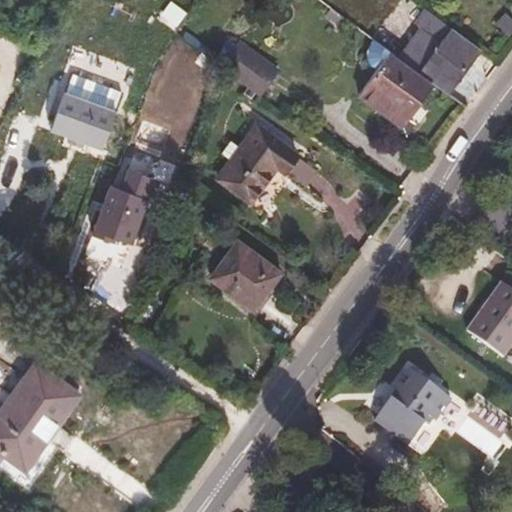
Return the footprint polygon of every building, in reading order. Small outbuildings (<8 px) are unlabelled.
[(186,16),(164,2),(158,11),(162,14),(159,18),(164,21),(158,30),(174,39),(186,16)] [(412,25),(434,41),(444,28),(421,12),(412,25)] [(493,25),(507,36),(511,29),(511,20),(503,14),(493,25)] [(478,55),(479,54),(444,28),(434,41),(433,42),(443,50),(420,81),(446,99),(468,69),(478,55)] [(213,71),(173,42),(148,77),(187,105),(213,71)] [(232,51),(223,74),(259,101),(277,76),(236,46),(232,51)] [(478,55),(468,69),(478,76),(482,70),(488,74),(494,67),(478,55)] [(384,109),(407,126),(431,93),(387,62),(358,102),(378,117),(384,109)] [(75,81),(71,93),(120,110),(127,91),(83,76),(84,74),(78,72),(76,73),(73,80),(75,81)] [(71,93),(68,92),(56,130),(108,149),(121,110),(120,110),(71,93)] [(401,133),(407,126),(384,109),(378,117),(401,133)] [(189,147),(193,149),(205,119),(201,116),(189,147)] [(298,160),(258,129),(216,182),(247,207),(276,169),(285,176),(298,160)] [(169,177),(180,181),(193,149),(189,147),(182,144),(169,177)] [(117,189),(105,185),(88,234),(129,249),(154,179),(125,169),(117,189)] [(290,288),(248,257),(221,292),(262,324),(290,288)] [(511,352),(511,294),(504,288),(468,336),(505,363),(511,352)] [(0,419),(0,456),(5,461),(25,476),(59,432),(81,403),(37,370),(0,419)] [(436,420),(452,400),(410,371),(396,391),(400,393),(394,401),(392,400),(376,423),(411,448),(432,417),(436,420)] [(364,392),(357,386),(348,397),(356,404),(364,392)] [(233,434),(236,429),(230,426),(227,431),(233,434)]
